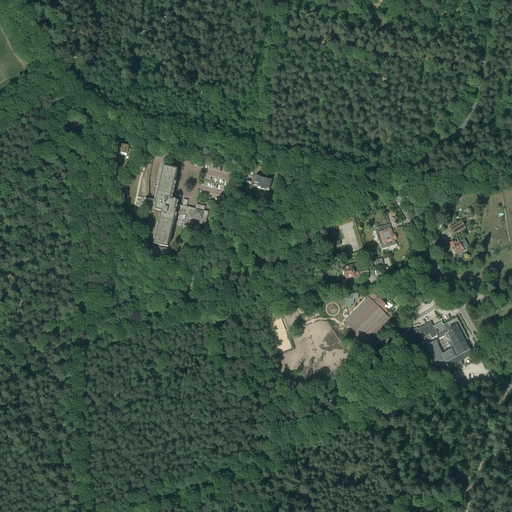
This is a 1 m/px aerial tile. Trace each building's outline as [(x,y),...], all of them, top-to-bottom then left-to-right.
[(132,150),(129,149),(129,146),(121,144),(119,152),(127,154),(127,157),(130,158),(132,150)] [(164,167),(155,203),(144,200),(142,209),(155,212),(156,210),(162,211),(154,244),(157,245),(156,247),(154,246),(153,252),(162,254),(164,248),(162,248),(163,246),(168,247),(176,214),(184,216),(184,219),(188,220),(189,217),(193,218),(192,222),(201,224),(202,220),(206,221),(208,212),(204,211),(205,207),(196,205),(195,209),(186,207),(187,205),(183,204),(182,206),(176,205),(177,201),(176,201),(176,200),(174,200),(173,200),(171,200),(178,170),(164,167)] [(272,180),(256,176),(253,185),(257,186),(257,188),(265,190),(265,189),(269,190),(272,180)] [(455,234),(465,228),(461,221),(451,227),(455,234)] [(386,226),(380,228),(380,227),(375,228),(378,241),(379,241),(380,245),(381,245),(382,249),(395,245),(394,240),(396,239),(395,235),(393,235),(391,229),(387,230),(386,226)] [(450,244),(451,247),(452,247),(456,254),(461,251),(462,252),(464,251),(460,243),(458,240),(457,238),(454,240),(454,241),(450,243),(450,244)] [(370,261),(372,267),(372,268),(383,265),(382,258),(370,261)] [(341,268),(344,280),(355,277),(355,276),(369,273),(368,269),(366,269),(365,266),(359,267),(360,271),(354,272),(353,265),(341,268)] [(378,297),(377,297),(373,293),(344,322),(359,337),(361,335),(367,342),(393,317),(387,311),(387,310),(385,309),(386,308),(386,305),(378,297)] [(351,307),(351,304),(351,299),(358,299),(358,294),(346,294),(346,307),(351,307)] [(464,341),(468,339),(457,318),(443,325),(442,322),(433,327),(430,323),(418,329),(417,328),(408,333),(411,338),(409,339),(414,349),(432,340),(432,339),(437,336),(439,339),(444,337),(445,339),(442,340),(447,348),(449,347),(451,350),(442,355),(437,346),(438,346),(435,341),(426,346),(438,369),(440,368),(442,371),(444,370),(443,367),(445,365),(445,364),(446,363),(449,368),(461,361),(472,355),(470,350),(469,349),(469,350),(464,341)]
